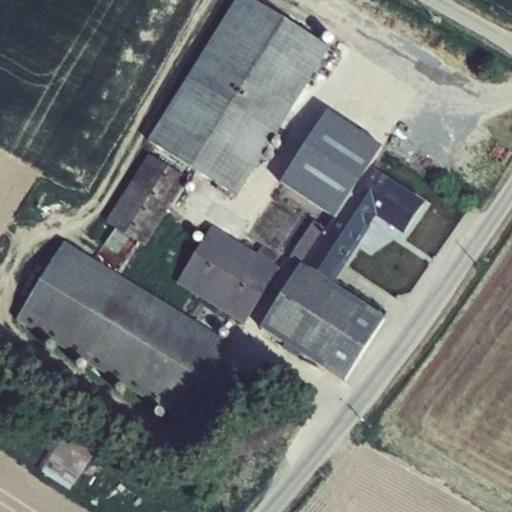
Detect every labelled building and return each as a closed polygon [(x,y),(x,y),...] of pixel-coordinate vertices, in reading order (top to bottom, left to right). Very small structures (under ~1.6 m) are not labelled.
[(242,196),(331,42),(257,0),(231,0),(149,142),(242,196)] [(323,108),(279,188),(318,209),(294,253),(339,278),(374,214),(407,232),(426,196),(370,165),(384,142),(323,108)] [(150,152),(107,220),(145,244),(188,176),(150,152)] [(211,223),(178,283),(247,321),(280,262),(211,223)] [(234,340),(64,239),(17,318),(187,419),(234,340)] [(300,262),(260,326),(347,380),(387,316),(300,262)] [(61,441),(43,469),(72,488),(90,461),(61,441)]
